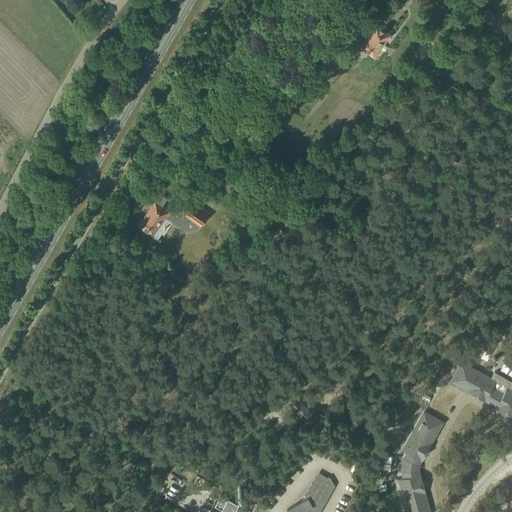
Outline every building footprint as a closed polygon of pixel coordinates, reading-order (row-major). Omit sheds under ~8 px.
[(376,26),(361,46),(373,55),(388,36),(376,26)] [(159,195),(136,227),(151,238),(151,237),(156,241),(169,223),(178,228),(185,233),(186,233),(187,233),(188,233),(189,233),(190,233),(191,233),(192,233),(193,232),(194,232),(195,232),(195,231),(196,231),(197,230),(198,229),(199,228),(199,227),(209,213),(188,199),(180,211),(179,213),(169,213),(168,212),(161,207),(162,206),(166,200),(159,195)] [(274,214),(262,219),(269,233),(281,228),(274,214)] [(456,348),(452,356),(457,358),(461,351),(456,348)] [(462,362),(452,380),(461,385),(461,386),(473,393),(473,392),(479,395),(478,396),(479,397),(502,410),(502,409),(508,412),(508,413),(511,415),(511,389),(511,388),(511,381),(494,371),(491,377),(477,370),(475,373),(470,371),(472,368),(462,362)] [(423,395),(419,402),(426,406),(430,399),(423,395)] [(403,477),(398,478),(403,499),(405,498),(408,511),(429,511),(426,499),(427,499),(423,486),(422,486),(420,480),(422,479),(418,466),(425,454),(424,453),(427,448),(428,448),(435,436),(434,436),(442,422),(424,411),(413,431),(412,431),(401,449),(406,452),(402,458),(401,470),(403,477)] [(385,467),(386,475),(394,475),(394,466),(385,467)] [(313,507),(304,511),(320,511),(334,486),(329,476),(327,478),(318,472),(302,501),(307,498),(313,507)] [(452,489),(446,494),(451,499),(456,494),(452,489)] [(200,493),(196,498),(204,503),(207,497),(200,493)] [(221,495),(215,506),(225,511),(234,511),(239,505),(221,495)] [(307,498),(302,501),(287,509),(288,511),(304,511),(313,507),(307,498)]
